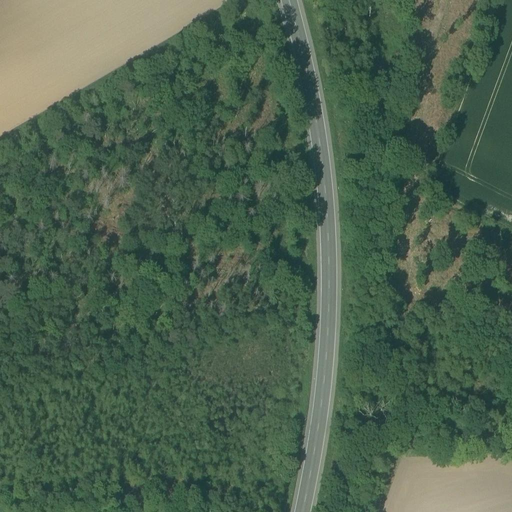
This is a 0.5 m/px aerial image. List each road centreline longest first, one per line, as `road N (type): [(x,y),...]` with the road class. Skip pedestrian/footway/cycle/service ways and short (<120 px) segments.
road 1 (secondary): [(302,511),(325,360),(328,258),(319,144),(288,0)]
road 2 (track): [(0,145),(254,0)]
